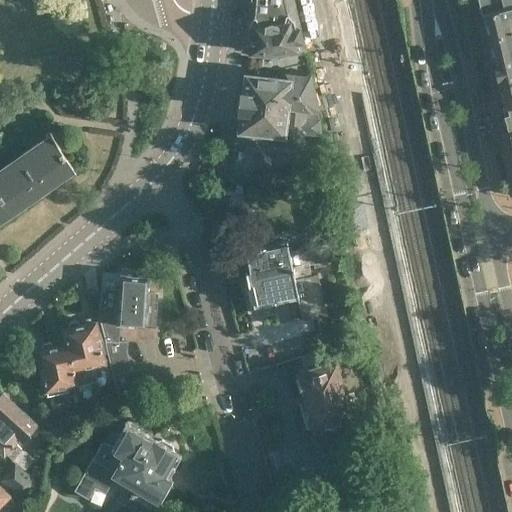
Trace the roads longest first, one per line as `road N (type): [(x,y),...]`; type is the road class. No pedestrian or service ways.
road 1 (residential): [(266,511),(206,282),(156,179)]
road 2 (residential): [(431,0),(435,87),(470,240)]
road 3 (residential): [(492,235),(449,41),(431,0)]
road 4 (tertiary): [(0,317),(156,179)]
road 5 (residential): [(470,240),(511,431)]
road 6 (tertiary): [(156,179),(193,121),(211,14)]
